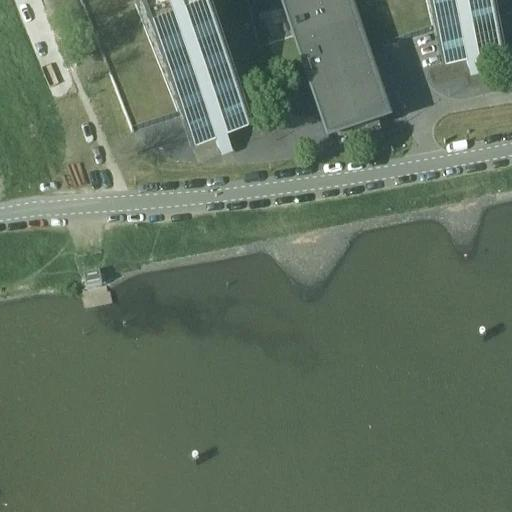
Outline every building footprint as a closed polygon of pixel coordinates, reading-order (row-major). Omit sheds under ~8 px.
[(177,118),(132,4),(130,0),(78,0),(131,134),(132,134),(132,133),(177,118)] [(236,98),(222,62),(198,0),(130,0),(132,4),(177,118),(193,158),(216,149),(217,149),(219,156),(221,161),(232,157),(227,145),(251,136),(236,98)] [(396,44),(432,32),(423,0),(198,0),(222,62),(236,98),(306,74),(285,13),(324,0),(343,0),(362,55),(396,44)] [(324,0),(285,13),(306,74),(329,144),(385,125),(362,55),(343,0),(324,0)] [(491,12),(488,0),(423,0),(432,32),(442,76),(467,70),(470,82),(481,79),(478,68),(503,62),(491,12)] [(511,0),(488,0),(491,12),(511,4),(511,0)] [(99,275),(83,278),(86,291),(101,288),(99,275)]
